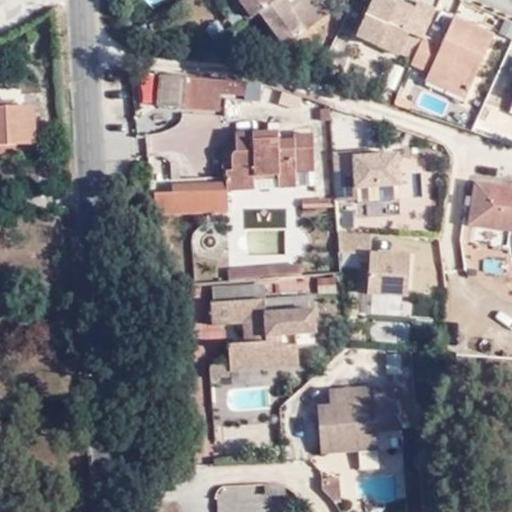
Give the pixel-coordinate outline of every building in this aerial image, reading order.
[(240,0),(257,23),(266,16),(287,0),(240,0)] [(287,0),(266,16),(291,53),(335,20),(327,8),(321,0),(287,0)] [(331,4),(328,0),(321,0),(327,8),(331,4)] [(413,36),(427,43),(430,38),(441,13),(423,4),(420,11),(404,4),(401,13),(393,9),(395,4),(385,0),(379,0),(363,37),(405,55),(413,36)] [(430,38),(427,43),(417,66),(435,75),(475,93),(500,39),(461,20),(448,47),(430,38)] [(471,101),(475,93),(435,75),(432,83),(471,101)] [(186,113),(189,80),(171,79),(166,79),(164,111),(186,113)] [(186,113),(202,114),(206,81),(189,80),(186,113)] [(206,81),(202,114),(221,116),(223,97),(224,83),(206,81)] [(249,85),(224,83),(223,97),(248,98),(249,85)] [(0,144),(20,143),(31,143),(30,106),(17,106),(0,106),(0,144)] [(330,126),(330,114),(321,114),(321,126),(330,126)] [(115,160),(149,156),(146,124),(112,128),(115,160)] [(226,192),(242,192),(243,182),(278,181),(278,186),(296,185),(296,175),(313,175),(313,140),(294,139),(294,146),(279,145),(279,136),(237,136),(237,146),(237,153),(232,154),(232,173),(227,173),(227,184),(226,192)] [(227,173),(232,173),(232,154),(237,153),(237,146),(235,146),(231,147),(228,148),(224,151),(222,155),(222,158),(222,173),(227,173)] [(403,182),(400,148),(334,152),(336,202),(359,200),(358,184),(403,182)] [(296,193),(296,185),(278,186),(278,181),(243,182),(242,192),(296,193)] [(511,228),(511,188),(461,182),(456,221),(511,228)] [(198,184),(170,184),(170,201),(171,214),(198,214),(198,184)] [(198,184),(198,214),(226,214),(226,192),(227,184),(198,184)] [(170,201),(150,201),(151,215),(171,214),(170,201)] [(334,201),(304,201),(304,214),(334,213),(334,201)] [(411,249),(369,248),(368,293),(410,294),(411,249)] [(296,268),(279,269),(255,270),(223,272),(224,285),(256,284),(279,282),(297,282),(296,268)] [(192,291),(159,292),(161,328),(193,327),(192,291)] [(305,300),(202,304),(203,327),(234,326),(235,346),(219,346),(219,365),(220,375),(288,372),(287,339),(307,338),(305,300)] [(385,355),(387,374),(403,372),(401,353),(385,355)] [(219,365),(199,366),(200,380),(220,379),(220,375),(219,365)] [(339,453),(338,441),(376,438),(375,433),(395,432),(392,387),(327,391),(328,405),(315,406),(319,455),(339,453)] [(376,438),(338,441),(339,453),(376,451),(376,438)] [(337,475),(318,477),(319,488),(322,489),(324,491),(327,493),(329,495),(331,498),(332,501),(338,500),(337,475)]
